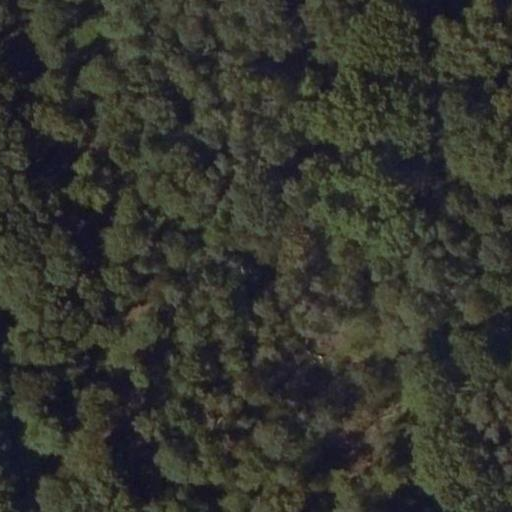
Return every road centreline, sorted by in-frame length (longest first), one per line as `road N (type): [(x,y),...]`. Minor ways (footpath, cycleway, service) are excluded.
road 1 (track): [(435,511),(328,0)]
road 2 (track): [(0,266),(57,511)]
